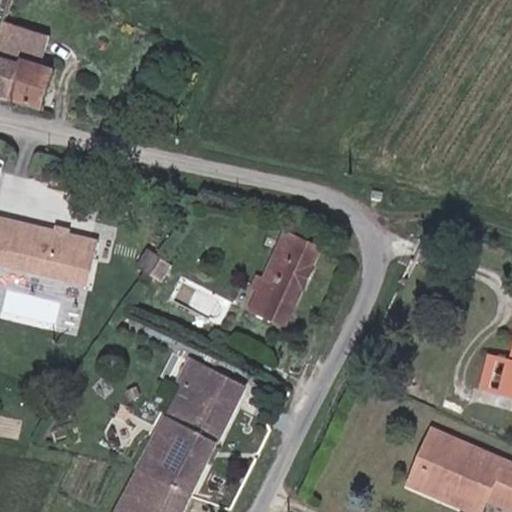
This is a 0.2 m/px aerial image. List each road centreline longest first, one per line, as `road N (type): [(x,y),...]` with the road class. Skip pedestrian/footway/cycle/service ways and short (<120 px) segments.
road 1 (unclassified): [(264,511),(370,291),(379,258),(372,232),(330,195),(0,121)]
road 2 (track): [(511,239),(434,215),(402,217),(372,232)]
